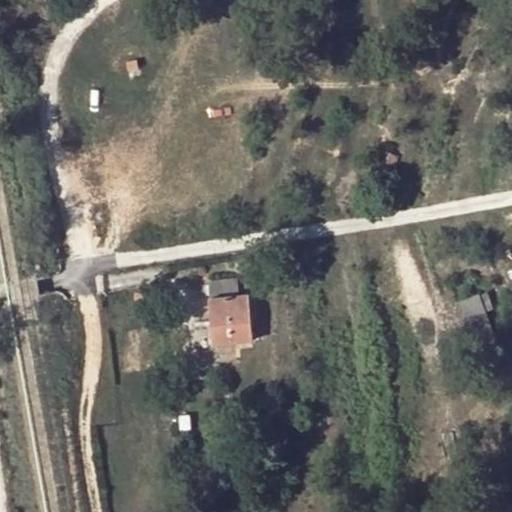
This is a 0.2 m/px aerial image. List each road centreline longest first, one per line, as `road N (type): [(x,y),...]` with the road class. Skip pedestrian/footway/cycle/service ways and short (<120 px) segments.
road 1 (unclassified): [(82,279),(511,197)]
road 2 (unclassified): [(82,279),(41,102),(88,7),(105,0)]
